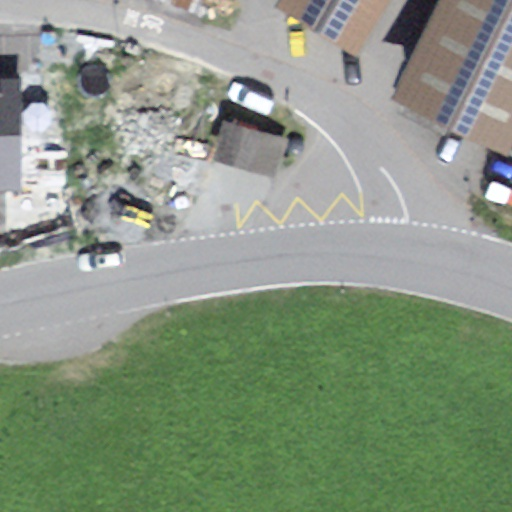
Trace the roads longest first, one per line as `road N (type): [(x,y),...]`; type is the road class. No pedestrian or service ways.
road 1 (residential): [(422,262),(402,192),(353,111),(230,54),(0,6)]
road 2 (tertiary): [(193,261),(422,262)]
road 3 (tertiary): [(193,261),(0,298)]
